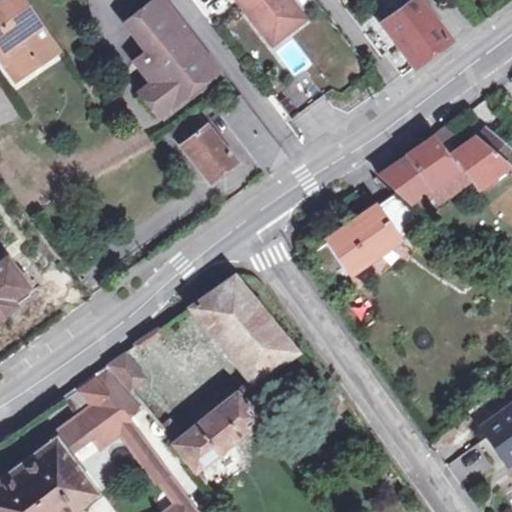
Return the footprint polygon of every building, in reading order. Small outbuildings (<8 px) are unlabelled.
[(0,4),(0,45),(22,75),(43,61),(35,52),(52,40),(21,0),(6,0),(0,5),(0,4)] [(153,81),(139,92),(159,116),(221,68),(167,0),(154,0),(130,19),(154,48),(136,61),(153,81)] [(233,0),(269,47),(302,21),(286,0),(233,0)] [(392,84),(453,41),(433,16),(420,0),(418,0),(382,26),(399,47),(377,64),(392,84)] [(310,108),(295,90),(288,95),(278,102),(293,121),(310,108)] [(233,125),(253,110),(241,94),(220,108),(233,125)] [(79,108),(61,122),(72,135),(89,122),(79,108)] [(253,110),(233,125),(269,173),(290,157),(253,110)] [(195,112),(172,131),(212,179),(236,159),(195,112)] [(133,115),(124,122),(132,132),(141,125),(133,115)] [(440,148),(456,137),(447,126),(379,175),(422,213),(472,178),(478,186),(507,165),(505,162),(511,155),(511,147),(504,141),(493,153),(474,137),(462,145),(446,156),(440,148)] [(487,127),(474,137),(493,153),(504,141),(487,127)] [(462,145),(456,137),(440,148),(446,156),(462,145)] [(349,275),(425,220),(393,193),(307,253),(324,276),(341,264),(349,275)] [(0,319),(32,297),(27,290),(32,287),(23,273),(17,278),(6,262),(0,266),(0,319)] [(235,276),(191,306),(253,380),(295,351),(235,276)] [(126,352),(110,363),(121,377),(136,366),(126,352)] [(121,377),(110,363),(62,397),(77,417),(52,436),(54,439),(0,479),(0,511),(71,511),(78,505),(95,492),(66,454),(91,435),(94,439),(142,402),(131,389),(121,377)] [(121,377),(131,389),(146,377),(136,366),(121,377)] [(330,377),(315,387),(336,415),(350,405),(330,377)] [(180,432),(172,438),(196,466),(260,418),(235,389),(180,432)] [(505,463),(511,458),(511,405),(482,428),(505,463)] [(159,422),(172,438),(180,432),(167,416),(159,422)] [(170,510),(171,511),(200,511),(188,496),(170,510)]
